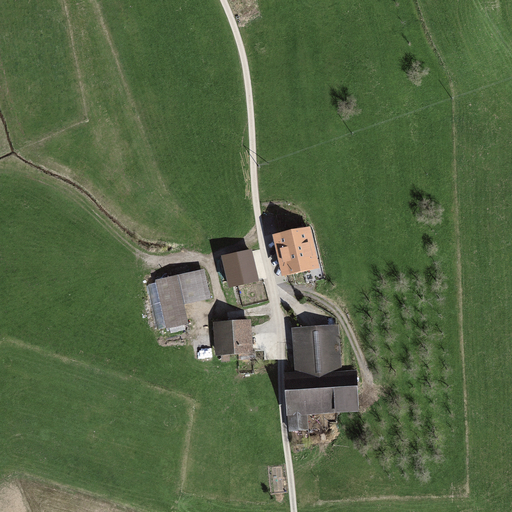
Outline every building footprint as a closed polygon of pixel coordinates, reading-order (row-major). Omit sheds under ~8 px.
[(311,227),(273,235),(282,276),(320,268),(311,227)] [(265,285),(258,254),(222,262),(230,293),(265,285)] [(208,275),(160,285),(170,333),(193,328),(189,309),(214,304),(208,275)] [(252,326),(217,329),(220,359),(254,356),(252,326)] [(300,379),(290,380),(295,437),(341,433),(340,418),(363,415),(360,375),(343,377),(338,328),(295,332),(300,379)] [(211,353),(213,337),(204,335),(201,352),(211,353)]
